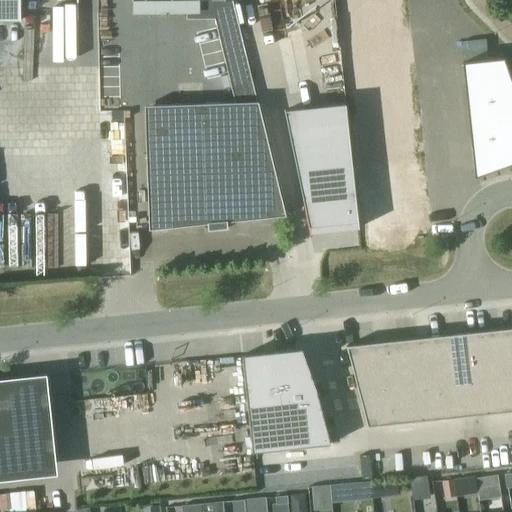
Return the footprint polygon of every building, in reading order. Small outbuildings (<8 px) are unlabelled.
[(0,0),(0,19),(18,20),(17,0),(0,0)] [(146,158),(270,154),(258,103),(257,103),(232,1),(239,1),(239,0),(131,0),(132,2),(186,2),(186,19),(215,18),(236,103),(144,107),(146,158)] [(511,81),(504,57),(462,62),(471,147),(474,146),(477,173),(511,160),(511,81)] [(345,104),(284,111),(308,229),(339,226),(339,225),(357,223),(357,228),(359,228),(345,104)] [(270,154),(146,158),(149,230),(207,224),(208,231),(227,229),(227,222),(285,216),(270,154)] [(0,274),(86,275),(86,217),(81,217),(81,206),(37,206),(37,212),(4,212),(4,215),(0,215),(0,274)] [(511,328),(346,346),(367,427),(511,411),(511,328)] [(252,453),(330,445),(317,393),(301,349),(242,355),(252,453)] [(0,383),(0,472),(48,468),(39,380),(0,383)] [(497,475),(488,476),(489,488),(498,487),(497,475)] [(425,476),(409,478),(411,499),(428,498),(425,476)] [(474,478),(454,481),(457,498),(477,495),(474,478)] [(456,497),(453,479),(443,481),(445,498),(456,497)] [(383,480),(371,481),(372,493),(384,492),(383,480)] [(315,499),(331,498),(330,485),(314,487),(315,499)] [(291,509),(306,508),(305,494),(290,495),(291,509)] [(287,496),(275,497),(276,505),(288,504),(287,496)] [(263,498),(244,500),(244,501),(245,509),(263,508),(263,498)]
